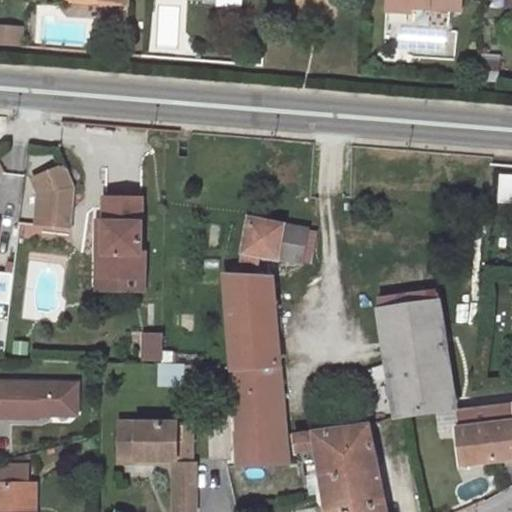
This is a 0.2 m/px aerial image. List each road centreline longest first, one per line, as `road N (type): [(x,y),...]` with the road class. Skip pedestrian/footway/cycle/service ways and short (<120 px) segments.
road 1 (secondary): [(511,137),(0,93)]
road 2 (unknown): [(331,121),(343,282),(380,384)]
